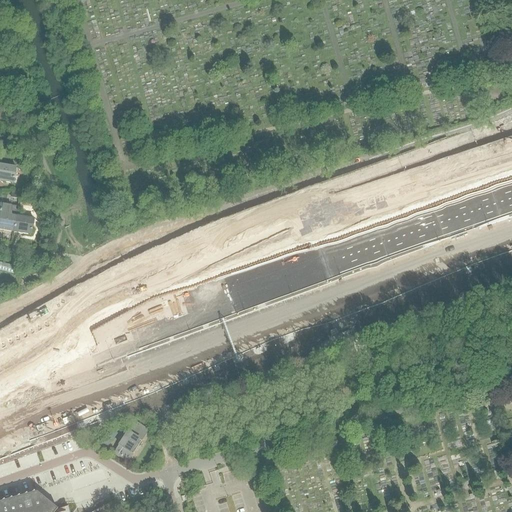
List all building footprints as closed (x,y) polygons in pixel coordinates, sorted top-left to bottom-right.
[(163,132),(145,137),(148,151),(166,146),(163,132)] [(7,143),(6,151),(15,152),(16,144),(7,143)] [(0,165),(0,181),(12,184),(15,168),(0,165)] [(21,199),(20,206),(30,207),(31,200),(21,199)] [(0,230),(13,232),(17,207),(0,204),(0,205),(0,230)] [(17,207),(13,232),(30,235),(32,220),(17,217),(19,207),(17,207)] [(127,462),(147,428),(134,420),(127,429),(121,437),(118,440),(121,443),(114,453),(127,462)] [(107,447),(117,434),(110,429),(100,442),(103,444),(107,447)] [(0,511),(54,511),(57,509),(56,509),(51,505),(51,504),(50,504),(38,494),(38,493),(37,494),(36,493),(34,493),(34,492),(31,495),(27,496),(27,495),(26,495),(24,496),(23,497),(19,498),(18,497),(16,498),(16,499),(12,500),(11,499),(9,501),(8,501),(4,502),(4,501),(1,503),(0,503),(0,511)]
